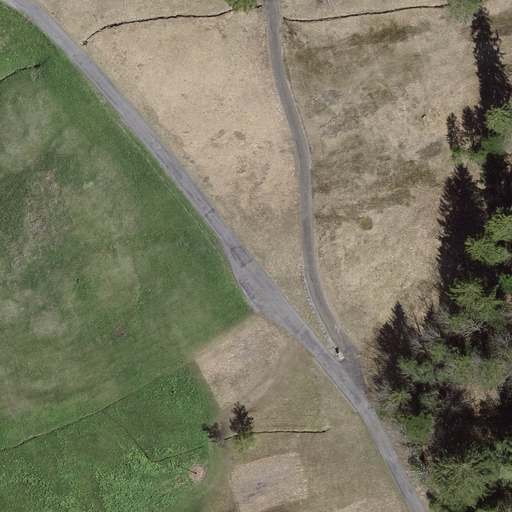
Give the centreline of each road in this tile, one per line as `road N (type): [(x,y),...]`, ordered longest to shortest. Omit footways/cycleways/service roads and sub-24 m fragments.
road 1 (unclassified): [(426,511),(330,348),(253,277),(51,23),(5,0)]
road 2 (track): [(330,348),(301,112),(272,0)]
road 3 (track): [(330,348),(217,399),(211,503),(201,511)]
